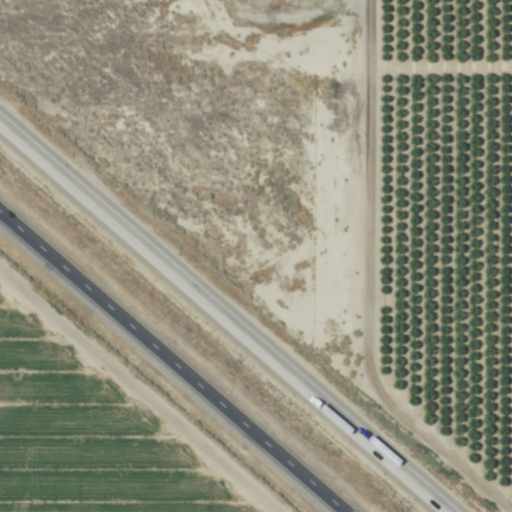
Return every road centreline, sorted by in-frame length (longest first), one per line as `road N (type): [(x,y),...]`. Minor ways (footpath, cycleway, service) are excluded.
road 1 (motorway): [(446,511),(0,123)]
road 2 (motorway): [(0,218),(340,511)]
